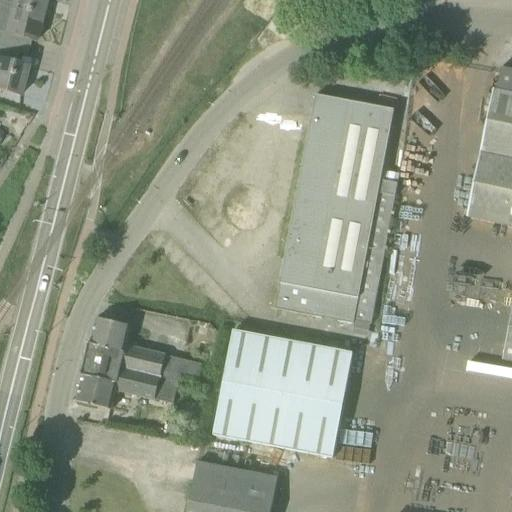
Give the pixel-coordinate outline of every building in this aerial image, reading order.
[(0,0),(0,3),(43,15),(46,0),(0,0)] [(35,42),(43,15),(0,3),(0,47),(6,49),(19,52),(23,39),(35,42)] [(3,60),(6,49),(0,47),(0,90),(20,96),(28,67),(3,60)] [(511,70),(500,68),(495,91),(492,90),(466,218),(511,227),(511,319),(504,360),(511,361),(511,70)] [(382,181),(395,111),(316,95),(276,310),(355,325),(355,322),(372,325),(399,184),(382,181)] [(90,344),(89,346),(127,355),(123,370),(161,379),(176,382),(180,383),(198,387),(203,366),(167,357),(127,347),(132,328),(97,319),(97,321),(92,344),(90,344)] [(334,459),(354,354),(234,331),(214,437),(334,459)] [(82,375),(82,377),(84,377),(119,385),(123,370),(127,355),(89,346),(90,346),(83,375),(82,375)] [(78,401),(77,403),(112,411),(117,391),(155,401),(156,400),(175,404),(180,383),(176,382),(161,379),(123,370),(119,385),(84,377),(78,401)] [(273,511),(279,478),(198,463),(188,511),(273,511)]
